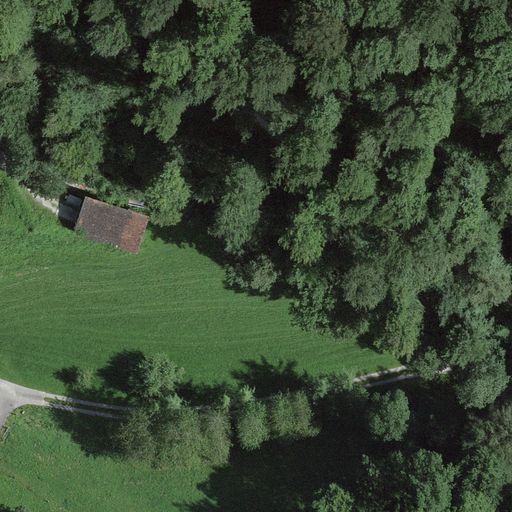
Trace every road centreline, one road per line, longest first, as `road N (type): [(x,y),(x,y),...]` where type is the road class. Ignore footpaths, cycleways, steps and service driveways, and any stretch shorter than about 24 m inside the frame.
road 1 (track): [(0,392),(121,416),(198,415),(425,364),(511,372)]
road 2 (track): [(511,296),(356,198),(194,61),(104,0)]
road 3 (track): [(469,511),(485,441),(511,391)]
